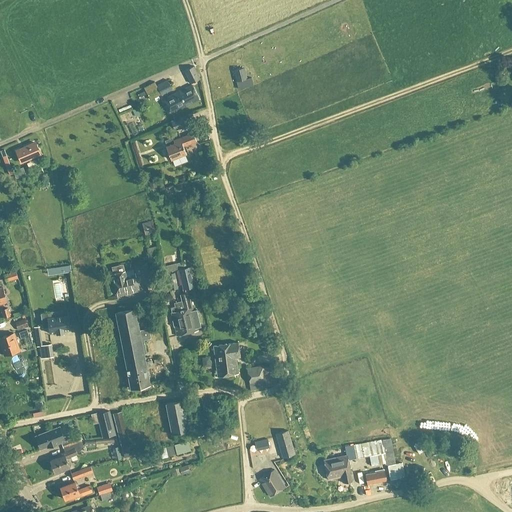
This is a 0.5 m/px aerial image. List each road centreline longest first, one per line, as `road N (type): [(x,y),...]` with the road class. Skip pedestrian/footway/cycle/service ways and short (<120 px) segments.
road 1 (track): [(245,508),(238,406),(275,389),(284,368),(217,167),(203,60),(181,0)]
road 2 (track): [(0,145),(338,0)]
road 3 (track): [(217,162),(511,51)]
road 4 (track): [(0,427),(182,393),(222,389),(240,400)]
road 5 (unclassified): [(245,508),(326,510),(476,482)]
road 6 (track): [(108,303),(93,308),(84,325),(92,410)]
